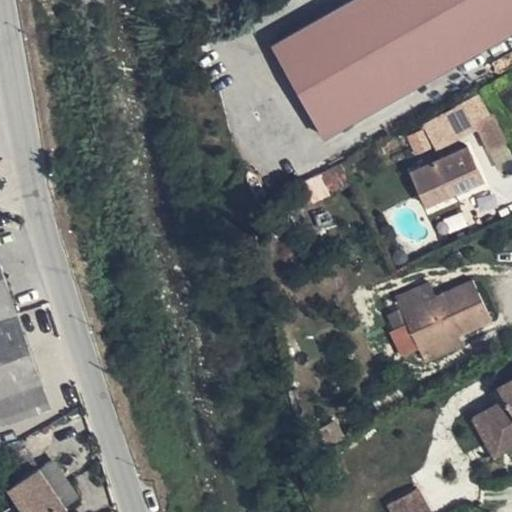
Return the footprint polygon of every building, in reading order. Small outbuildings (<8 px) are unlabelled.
[(376,0),(367,5),(364,0),(353,0),(277,44),(299,85),(411,0),(376,0)] [(427,0),(411,0),(299,85),(303,92),(427,0)] [(427,0),(303,92),(318,120),(457,33),(510,0),(427,0)] [(511,33),(511,0),(510,0),(457,33),(473,56),(511,33)] [(318,120),(328,138),(414,89),(409,80),(450,56),(455,66),(473,56),(457,33),(318,120)] [(455,66),(450,56),(409,80),(414,89),(455,66)] [(467,131),(481,124),(491,118),(492,116),(481,98),(456,112),(467,131)] [(491,118),(481,124),(506,168),(511,164),(511,145),(503,131),(500,133),(491,118)] [(486,179),(470,145),(414,171),(431,205),(486,179)] [(318,176),(326,194),(343,186),(335,168),(318,176)] [(318,176),(308,182),(315,201),(326,194),(318,176)] [(0,403),(44,388),(0,260),(0,403)] [(460,331),(461,335),(494,319),(474,278),(429,300),(422,285),(399,296),(411,324),(422,349),(460,331)] [(422,349),(429,362),(466,344),(461,335),(460,331),(422,349)] [(508,399),(486,412),(499,435),(503,438),(506,438),(511,438),(511,436),(511,379),(501,386),(508,399)] [(0,424),(51,406),(44,388),(0,403),(0,424)] [(499,435),(486,412),(476,418),(497,456),(511,447),(511,436),(511,438),(506,438),(503,438),(499,435)] [(0,496),(10,489),(25,511),(70,511),(66,505),(41,467),(27,447),(0,464),(0,496)] [(52,458),(41,467),(66,505),(77,497),(52,458)] [(396,511),(434,511),(423,483),(390,497),(396,511)] [(25,511),(10,489),(0,496),(0,511),(25,511)]
